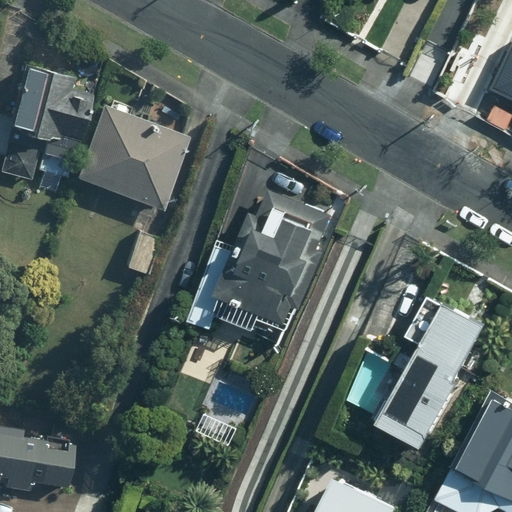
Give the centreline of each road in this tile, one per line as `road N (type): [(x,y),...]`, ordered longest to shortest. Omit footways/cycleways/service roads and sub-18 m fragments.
road 1 (unknown): [(82,511),(206,188),(302,0)]
road 2 (residential): [(149,0),(511,208)]
road 3 (unknown): [(239,511),(341,263),(402,146)]
